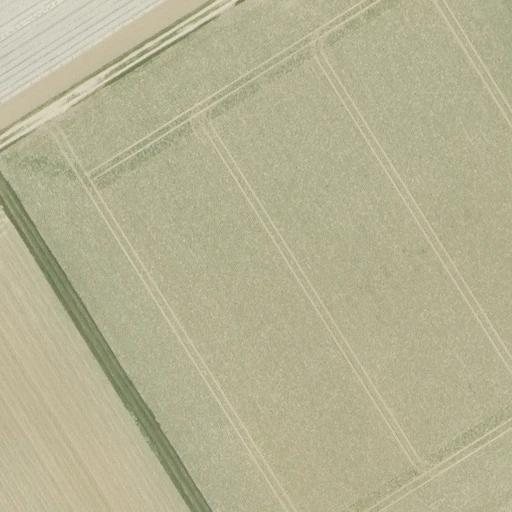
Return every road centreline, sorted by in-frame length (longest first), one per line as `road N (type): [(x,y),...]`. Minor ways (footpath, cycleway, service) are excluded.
road 1 (track): [(197,511),(0,186)]
road 2 (track): [(0,144),(229,0)]
